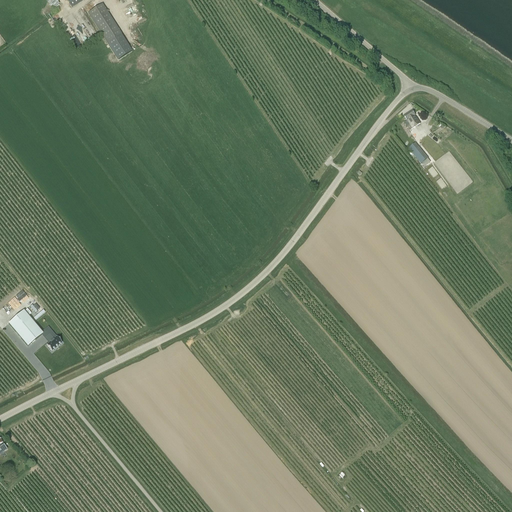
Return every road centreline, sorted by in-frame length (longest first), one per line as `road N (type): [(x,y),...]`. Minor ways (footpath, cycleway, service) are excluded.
road 1 (unclassified): [(74,382),(205,318),(255,282),(410,89)]
road 2 (unclassified): [(158,511),(72,405)]
road 3 (unclassified): [(312,0),(410,89)]
